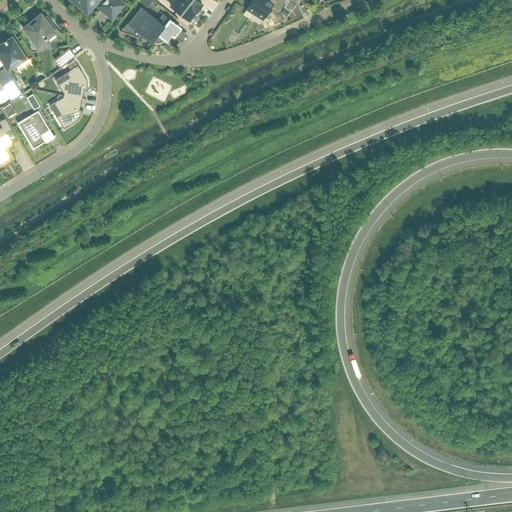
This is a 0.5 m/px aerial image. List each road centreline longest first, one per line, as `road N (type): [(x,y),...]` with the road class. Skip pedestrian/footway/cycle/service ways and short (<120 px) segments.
road 1 (motorway): [(511,90),(263,190),(150,253),(0,354)]
road 2 (motorway): [(511,482),(428,461),(378,423),(343,354),(339,301),(364,229),(405,186),(454,161),(511,154)]
road 3 (residential): [(90,41),(104,77),(100,116),(65,155),(0,194)]
road 4 (residential): [(181,60),(230,57),(364,0)]
road 5 (motorway): [(511,494),(367,511)]
